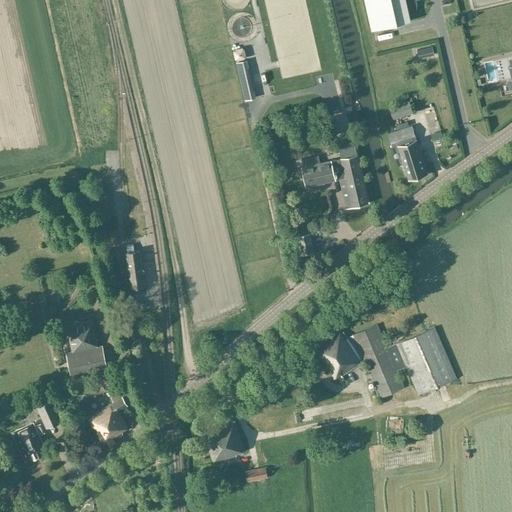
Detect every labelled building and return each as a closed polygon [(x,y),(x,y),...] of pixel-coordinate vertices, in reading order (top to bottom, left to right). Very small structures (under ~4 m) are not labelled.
[(364,0),(371,30),(410,21),(409,18),(417,17),(417,5),(415,0),(364,0)] [(229,58),(239,55),(236,44),(226,47),(229,58)] [(255,98),(253,91),(251,91),(245,68),(248,67),(246,60),(237,62),(245,100),(255,98)] [(390,107),(393,119),(413,112),(409,101),(390,107)] [(412,125),(388,133),(392,147),(398,145),(409,179),(427,174),(412,125)] [(331,160),(301,167),(305,186),(344,177),(351,207),(368,203),(357,155),(352,135),(336,138),(340,159),(331,161),(331,160)] [(117,244),(115,230),(107,231),(109,245),(117,244)] [(295,236),(299,255),(313,252),(309,233),(295,236)] [(133,244),(127,245),(128,252),(127,252),(128,258),(131,280),(132,286),(133,291),(141,290),(141,285),(144,285),(143,278),(144,278),(141,257),(140,257),(139,250),(134,251),(134,247),(133,244)] [(66,353),(71,377),(108,370),(102,345),(97,346),(96,339),(98,339),(93,320),(67,325),(72,352),(66,353)] [(342,375),(364,360),(380,397),(404,387),(397,370),(406,367),(417,394),(456,378),(434,327),(396,343),(387,347),(377,324),(347,337),(342,330),(315,348),(334,378),(341,373),(342,375)] [(107,390),(114,402),(87,418),(106,449),(117,441),(115,439),(123,434),(122,431),(129,427),(119,411),(128,405),(120,392),(116,394),(111,387),(107,390)] [(52,398),(36,405),(46,427),(62,421),(52,398)] [(328,404),(312,405),(313,416),(328,416),(328,404)] [(27,405),(20,408),(23,417),(30,415),(27,405)] [(236,455),(236,453),(244,450),(235,421),(203,430),(214,462),(236,455)] [(12,432),(25,460),(34,456),(34,457),(38,455),(38,454),(47,450),(39,434),(44,432),(40,424),(35,426),(34,423),(12,432)] [(384,467),(409,466),(408,448),(383,449),(384,467)] [(245,472),(247,482),(268,478),(265,467),(245,472)]
